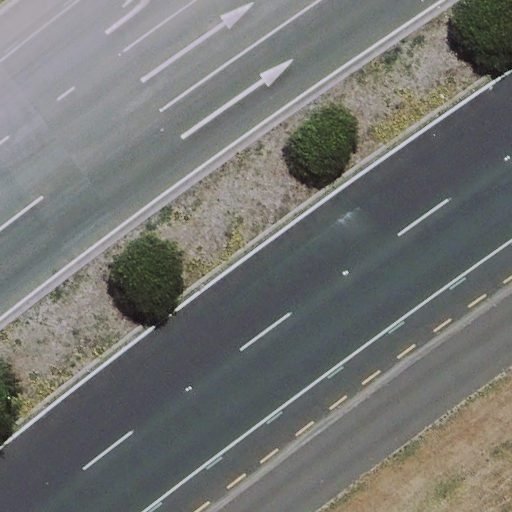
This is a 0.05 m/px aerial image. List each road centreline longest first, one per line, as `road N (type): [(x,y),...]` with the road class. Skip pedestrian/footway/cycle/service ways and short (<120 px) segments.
road 1 (secondary): [(511,167),(273,329),(51,511)]
road 2 (secondary): [(0,192),(268,0)]
